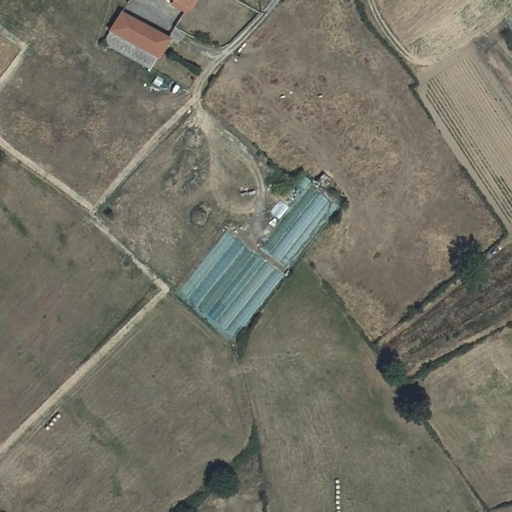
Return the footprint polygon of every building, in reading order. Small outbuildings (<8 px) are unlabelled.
[(131,0),(137,4),(139,0),(169,0),(186,9),(190,0),(131,0)] [(165,38),(122,10),(110,29),(154,57),(165,38)] [(154,57),(110,29),(102,42),(147,70),(154,57)] [(260,247),(279,261),(327,198),(320,193),(304,214),(303,213),(318,193),(308,185),(260,247)] [(276,218),(285,208),(279,201),(269,212),(276,218)] [(223,295),(254,253),(226,232),(180,296),(225,329),(231,320),(235,323),(233,325),(239,329),(250,314),(223,295)]
